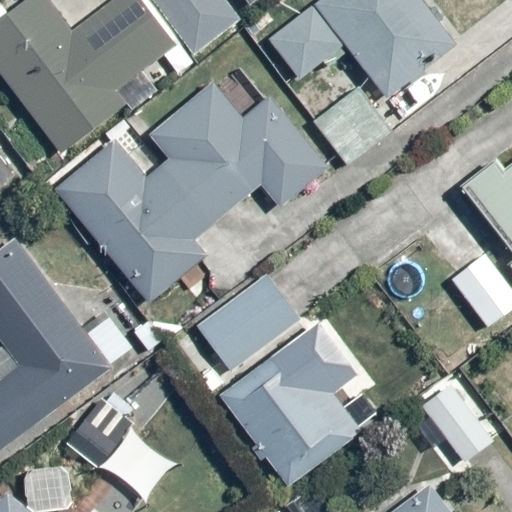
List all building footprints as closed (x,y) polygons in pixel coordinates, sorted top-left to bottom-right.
[(0,0),(0,73),(60,153),(127,102),(118,90),(175,47),(139,0),(111,0),(72,29),(50,0),(0,0)] [(238,16),(225,0),(149,0),(192,56),(241,19),(238,16)] [(297,80),(319,63),(334,81),(360,61),(387,94),(452,40),(419,0),(315,0),(265,39),(297,80)] [(241,76),(222,91),(212,80),(148,133),(170,158),(147,178),(114,138),(55,188),(149,302),(205,255),(192,239),(261,183),(279,205),(328,166),(269,94),(261,101),(241,76)] [(393,132),(358,84),(312,118),(347,166),(393,132)] [(511,151),(465,188),(511,248),(511,256),(507,260),(511,266),(511,151)] [(0,189),(15,178),(0,157),(0,189)] [(75,318),(13,235),(0,244),(0,338),(4,343),(0,345),(0,449),(135,349),(99,301),(75,318)] [(511,309),(511,294),(477,244),(444,266),(485,327),(511,309)] [(309,327),(268,272),(195,327),(235,381),(218,393),(285,484),(359,430),(330,392),(357,372),(319,319),(309,327)] [(451,380),(421,401),(464,461),(494,440),(451,380)] [(72,433),(103,462),(143,500),(172,469),(132,431),(138,425),(107,396),(72,433)] [(450,511),(428,483),(389,511),(450,511)] [(33,511),(10,491),(0,502),(0,511),(33,511)]
